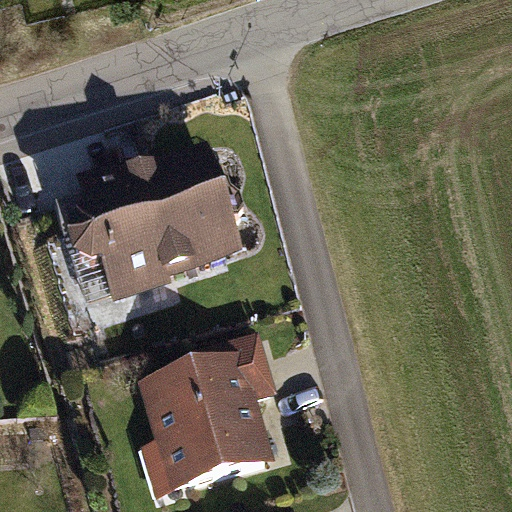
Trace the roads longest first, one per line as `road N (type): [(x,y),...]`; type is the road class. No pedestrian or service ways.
road 1 (residential): [(253,35),(379,511)]
road 2 (tertiary): [(0,119),(253,35)]
